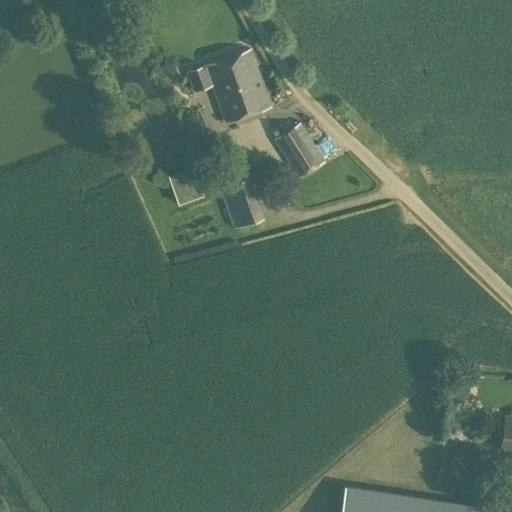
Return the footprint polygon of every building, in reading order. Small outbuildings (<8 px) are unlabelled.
[(270,104),(250,48),(205,65),(186,71),(194,91),(212,85),(225,121),(270,104)] [(274,138),(298,177),(324,159),(299,122),(274,138)] [(176,201),(201,192),(192,167),(167,176),(176,201)] [(219,187),(234,228),(263,218),(248,177),(219,187)] [(500,451),(511,452),(511,418),(504,417),(500,451)] [(448,421),(446,426),(451,434),(454,435),(459,433),(461,429),(456,420),(452,419),(448,421)] [(511,511),(344,487),(340,511),(511,511)]
